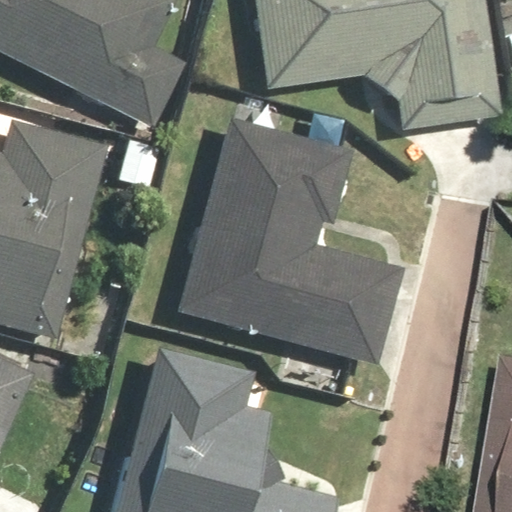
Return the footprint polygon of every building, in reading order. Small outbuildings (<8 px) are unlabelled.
[(0,0),(0,54),(147,130),(179,69),(131,44),(154,0),(0,0)] [(240,0),(253,89),(355,75),(386,99),(390,128),(487,115),(471,0),(240,0)] [(92,146),(0,123),(0,330),(43,341),(92,146)] [(317,252),(343,156),(215,123),(163,318),(361,370),(387,270),(317,252)] [(269,485),(246,435),(261,375),(141,345),(98,511),(316,511),(320,498),(269,485)] [(511,511),(511,364),(496,363),(479,511),(511,511)] [(0,413),(16,378),(0,370),(0,413)]
